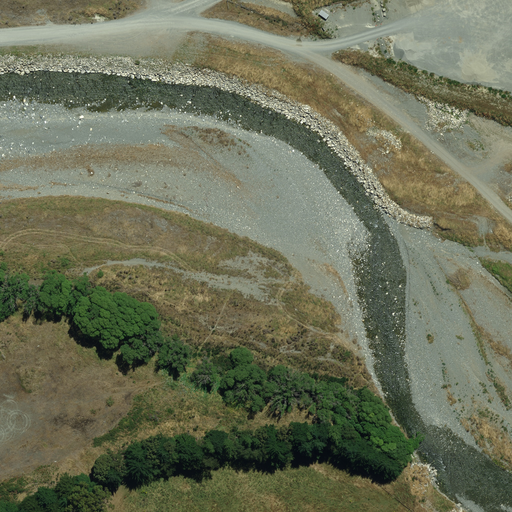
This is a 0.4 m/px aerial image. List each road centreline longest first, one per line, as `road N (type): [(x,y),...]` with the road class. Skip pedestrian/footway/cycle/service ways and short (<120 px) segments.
road 1 (track): [(169,11),(268,46),(323,49),(460,128),(511,145)]
road 2 (track): [(294,47),(434,149),(511,224)]
road 3 (track): [(0,38),(139,24),(217,0)]
